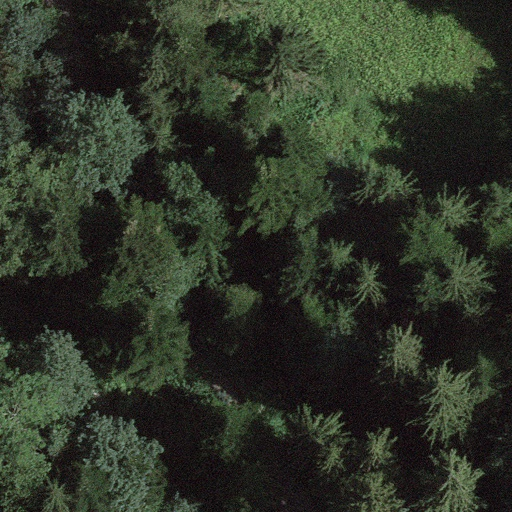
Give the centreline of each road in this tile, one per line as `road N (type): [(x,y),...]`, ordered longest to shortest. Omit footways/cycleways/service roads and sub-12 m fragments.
road 1 (track): [(61,0),(129,195),(230,405),(300,511)]
road 2 (track): [(192,511),(0,293)]
